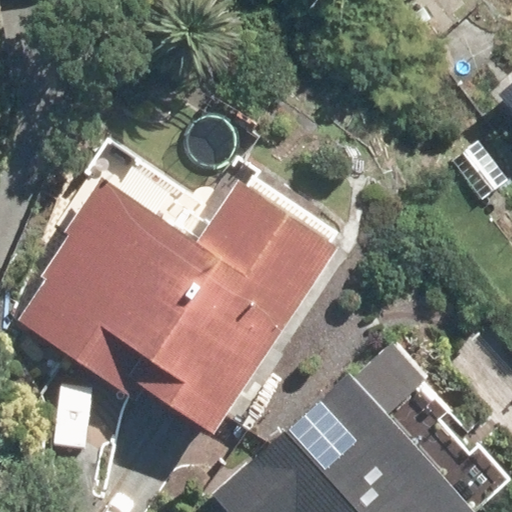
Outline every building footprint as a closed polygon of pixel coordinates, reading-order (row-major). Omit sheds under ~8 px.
[(511,74),(489,95),(511,121),(511,74)] [(448,161),(476,200),(502,182),(474,143),(448,161)] [(58,224),(71,233),(12,321),(125,398),(134,387),(196,429),(330,235),(245,177),(237,190),(224,181),(183,241),(90,177),(58,224)] [(448,355),(501,415),(511,405),(511,357),(483,325),(448,355)] [(465,511),(378,413),(416,380),(385,344),(345,378),(341,372),(206,491),(224,511),(465,511)]
